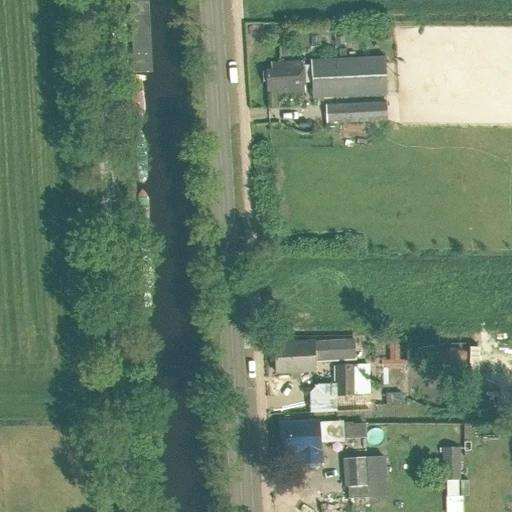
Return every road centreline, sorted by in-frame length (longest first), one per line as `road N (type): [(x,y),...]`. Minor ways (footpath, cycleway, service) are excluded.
road 1 (unclassified): [(125,511),(94,0)]
road 2 (secondary): [(242,511),(211,0)]
